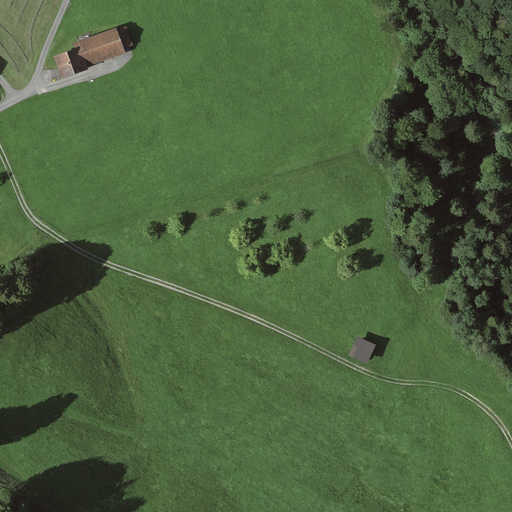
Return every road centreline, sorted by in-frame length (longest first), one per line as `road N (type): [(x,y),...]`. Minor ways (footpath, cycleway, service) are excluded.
road 1 (track): [(511,443),(458,390),(393,380),(248,315),(80,255),(28,210),(0,153)]
road 2 (track): [(511,157),(434,0)]
